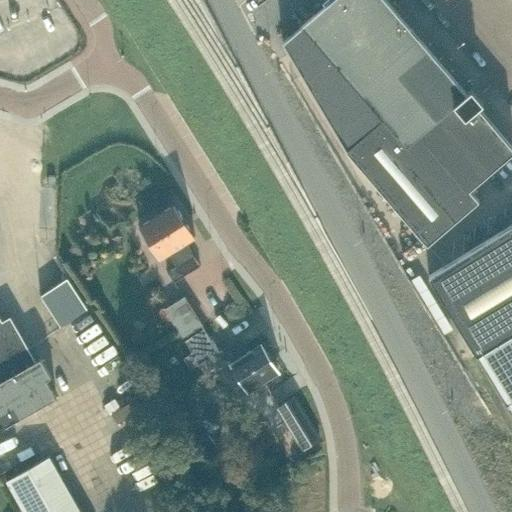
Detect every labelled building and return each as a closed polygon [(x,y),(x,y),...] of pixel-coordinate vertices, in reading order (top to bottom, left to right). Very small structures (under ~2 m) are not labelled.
[(386,0),(330,0),(281,42),(346,150),(428,244),(479,200),(470,189),(511,152),(511,145),(479,107),(483,103),(472,89),(467,93),(386,0)] [(274,51),(265,59),(280,77),(290,70),(274,51)] [(174,205),(139,227),(160,260),(169,254),(177,267),(167,273),(173,283),(200,266),(193,255),(186,244),(195,238),(174,205)] [(511,224),(429,276),(511,412),(511,224)] [(67,279),(65,280),(40,295),(60,326),(61,325),(87,309),(67,279)] [(183,297),(165,308),(183,337),(201,325),(183,297)] [(0,415),(5,425),(55,396),(45,379),(50,376),(40,358),(35,361),(10,316),(1,321),(0,319),(0,415)] [(192,351),(183,357),(190,369),(199,363),(206,375),(226,363),(229,363),(247,392),(278,372),(260,343),(246,353),(241,345),(223,357),(219,350),(218,351),(210,339),(203,327),(184,339),(192,351)] [(115,399),(105,406),(111,415),(112,414),(121,408),(115,399)] [(80,511),(49,457),(7,481),(24,511),(80,511)]
